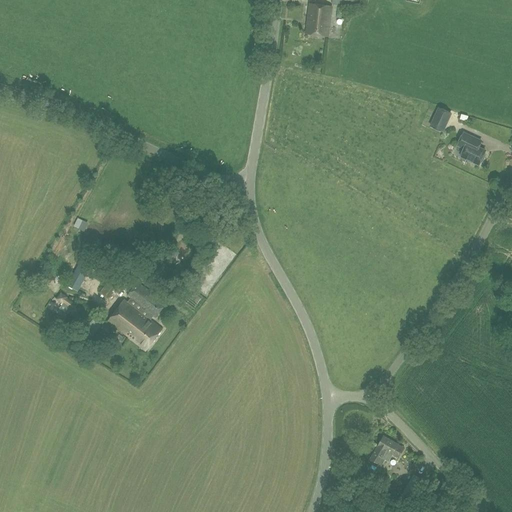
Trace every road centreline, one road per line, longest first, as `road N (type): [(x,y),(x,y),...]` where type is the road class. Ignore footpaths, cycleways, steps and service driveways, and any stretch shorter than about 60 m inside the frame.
road 1 (unclassified): [(249,184),(0,89)]
road 2 (unclassified): [(368,398),(467,261),(511,175)]
road 3 (tertiary): [(327,398),(309,329),(258,231),(249,184)]
road 4 (tertiary): [(249,184),(276,0)]
road 5 (unclassified): [(482,511),(368,398)]
